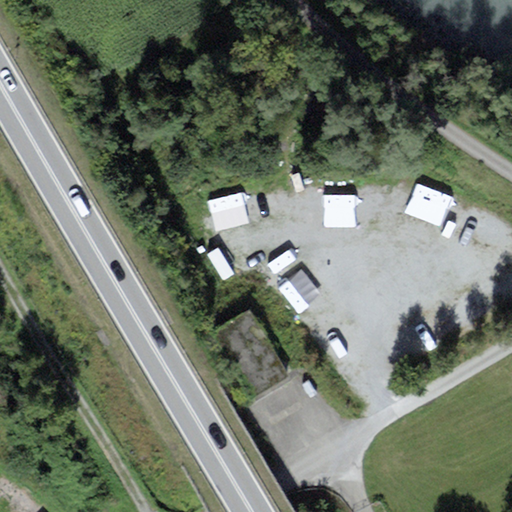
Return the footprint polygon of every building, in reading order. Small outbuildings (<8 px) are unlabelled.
[(374,226),(405,226),(405,194),(374,194),(374,226)] [(371,282),(387,307),(415,289),(399,264),(371,282)] [(309,277),(285,297),(306,324),(331,304),(309,277)] [(468,301),(482,320),(497,309),(483,290),(468,301)] [(290,380),(249,310),(210,332),(251,403),(290,380)]
